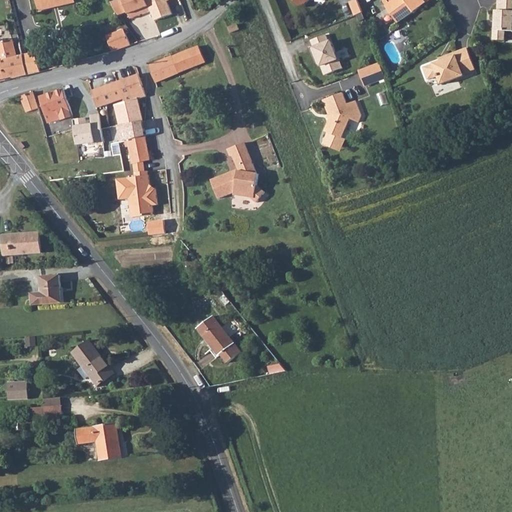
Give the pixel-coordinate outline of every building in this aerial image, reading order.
[(72,2),(71,0),(33,0),(36,9),(72,2)] [(115,0),(113,1),(120,15),(130,12),(132,18),(152,11),(157,20),(175,13),(170,1),(171,0),(115,0)] [(361,12),(356,0),(352,0),(348,2),(353,15),(361,12)] [(429,0),(392,0),(386,5),(399,23),(429,0)] [(511,0),(497,0),(496,12),(492,12),(490,40),(502,41),(503,32),(511,33),(511,26),(511,0)] [(122,30),(103,36),(109,50),(128,44),(122,30)] [(24,74),(20,55),(10,57),(6,40),(0,41),(0,64),(3,79),(24,74)] [(170,56),(177,73),(204,63),(198,44),(170,56)] [(473,68),(466,47),(454,51),(454,54),(432,62),(438,82),(461,74),(461,73),(473,68)] [(38,51),(20,55),(24,74),(37,71),(36,65),(41,63),(38,51)] [(148,66),(153,82),(177,73),(170,56),(148,66)] [(379,62),(358,70),(363,85),(384,77),(379,62)] [(138,99),(146,96),(137,74),(118,81),(123,98),(125,103),(138,99)] [(80,80),(61,85),(63,90),(67,101),(85,93),(80,80)] [(100,88),(104,105),(123,98),(118,81),(100,88)] [(100,88),(91,91),(97,108),(104,105),(100,88)] [(67,101),(63,90),(39,98),(47,122),(71,116),(67,101)] [(91,91),(85,93),(92,110),(97,108),(91,91)] [(32,93),(21,96),(25,112),(36,108),(32,93)] [(341,95),(322,102),(326,115),(328,114),(329,119),(324,132),(342,140),(350,121),(357,124),(360,117),(355,102),(345,105),(341,95)] [(124,124),(142,121),(138,99),(125,103),(121,104),(124,124)] [(73,118),(76,144),(102,142),(100,113),(91,114),(91,119),(86,120),(85,116),(73,118)] [(126,140),(145,137),(142,121),(124,124),(116,126),(118,142),(126,140)] [(149,160),(145,137),(126,140),(131,163),(145,161),(149,160)] [(261,199),(264,196),(256,175),(244,142),(230,147),(240,168),(237,169),(236,167),(215,176),(222,194),(236,189),(239,193),(252,193),(261,199)] [(147,172),(145,161),(131,163),(133,174),(147,172)] [(149,186),(147,172),(133,174),(134,178),(116,182),(119,203),(130,201),(131,208),(140,215),(153,212),(151,202),(158,201),(155,185),(149,186)] [(256,175),(264,196),(270,189),(262,183),(261,175),(256,175)] [(220,195),(222,194),(215,176),(213,177),(220,195)] [(40,254),(38,234),(3,235),(5,256),(40,254)] [(61,293),(59,276),(40,277),(42,295),(32,295),(33,306),(59,304),(58,294),(61,293)] [(242,353),(213,317),(196,329),(218,357),(221,355),(228,363),(242,353)] [(115,373),(89,342),(72,354),(98,387),(115,373)] [(284,362),(270,365),(272,373),(286,370),(284,362)] [(7,384),(9,400),(30,399),(28,383),(7,384)] [(48,407),(62,405),(61,396),(48,397),(48,407)] [(48,407),(32,409),(33,422),(63,419),(62,405),(48,407)] [(98,442),(101,461),(123,458),(117,423),(95,426),(95,429),(77,432),(79,444),(98,442)]
